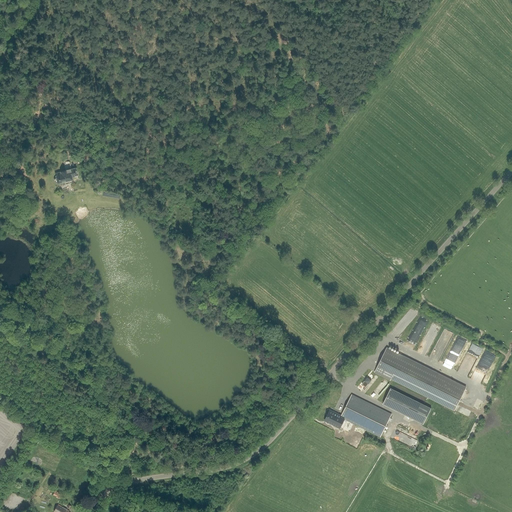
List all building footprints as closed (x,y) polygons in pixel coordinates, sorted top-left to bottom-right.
[(65,183),(65,181),(72,179),(72,177),(74,177),(74,176),(78,175),(76,168),(56,173),(56,177),(55,178),(54,179),(54,180),(54,182),(55,183),(56,183),(57,183),(58,183),(59,185),(65,183)] [(393,334),(401,339),(416,314),(408,309),(393,334)] [(414,333),(420,336),(428,322),(422,318),(414,333)] [(456,362),(467,340),(458,336),(450,352),(453,353),(452,355),(455,357),(454,359),(453,359),(452,360),(456,362)] [(455,410),(466,388),(386,348),(374,373),(390,380),(391,379),(455,410)] [(490,366),(482,383),(487,386),(495,369),(490,366)] [(432,408),(391,388),(383,404),(424,424),(432,408)] [(328,415),(329,416),(326,421),(332,424),(340,428),(344,419),(380,437),(391,414),(352,395),(341,416),(341,415),(340,417),(340,418),(338,417),(339,415),(330,410),(328,415)]
